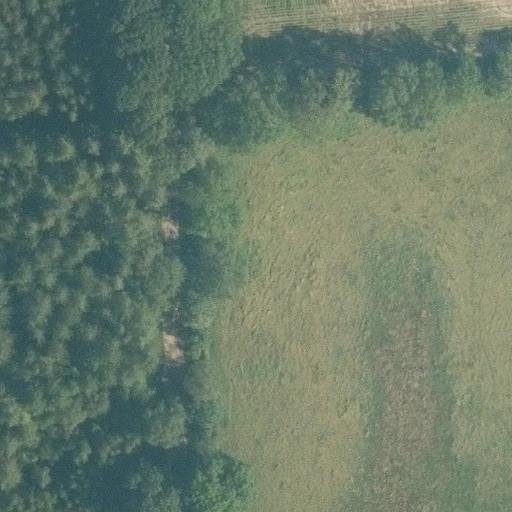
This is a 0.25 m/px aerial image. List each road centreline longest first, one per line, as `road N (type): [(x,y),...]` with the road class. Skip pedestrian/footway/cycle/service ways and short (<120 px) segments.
road 1 (track): [(169,0),(175,511)]
road 2 (track): [(0,108),(171,84)]
